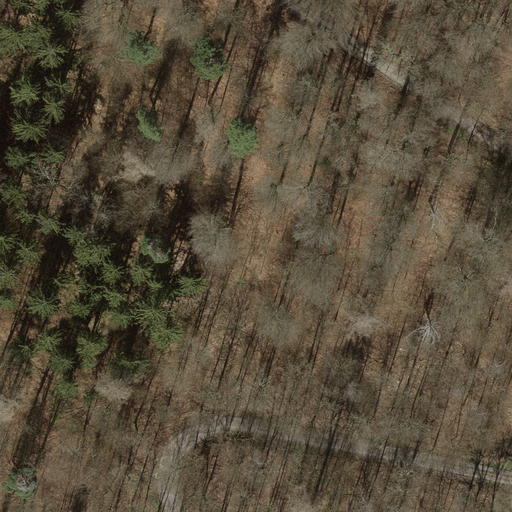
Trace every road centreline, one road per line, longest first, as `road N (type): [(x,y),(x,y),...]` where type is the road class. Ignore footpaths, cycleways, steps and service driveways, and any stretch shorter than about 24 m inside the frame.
road 1 (track): [(176,511),(167,477),(175,447),(235,422),(511,477)]
road 2 (track): [(284,0),(511,153)]
road 3 (track): [(167,477),(136,460),(0,342)]
